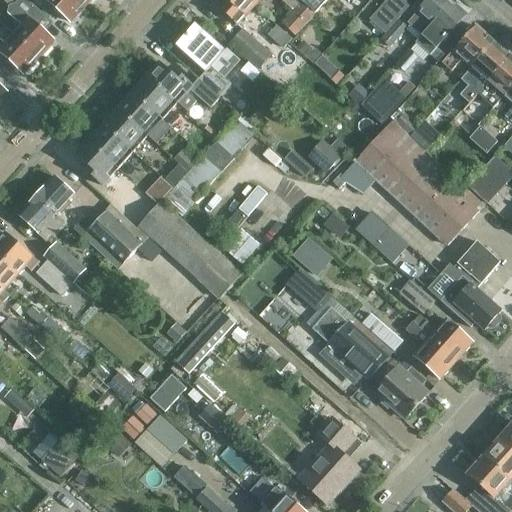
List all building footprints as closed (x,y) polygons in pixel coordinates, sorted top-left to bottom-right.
[(22,0),(2,0),(14,10),(22,0)] [(87,5),(81,0),(47,0),(72,22),(76,17),(78,19),(86,10),(84,9),(87,5)] [(255,6),(248,0),(225,0),(226,1),(219,9),(237,26),(255,6)] [(280,0),(292,10),(295,8),(297,10),(283,25),(296,37),(316,15),(329,0),(280,0)] [(404,0),(388,0),(370,21),(386,35),(381,41),(391,49),(409,29),(399,20),(402,17),(395,11),(404,0)] [(449,0),(430,0),(419,13),(419,12),(408,24),(423,37),(453,3),(449,0)] [(467,15),(453,3),(423,37),(431,44),(441,32),(448,38),(467,15)] [(23,25),(14,34),(40,58),(43,54),(45,56),(53,47),(51,46),(55,41),(26,14),(19,21),(23,25)] [(221,99),(233,86),(212,67),(226,52),(197,25),(177,47),(206,74),(200,80),(221,99)] [(249,27),(231,47),(248,61),(265,42),(249,27)] [(477,28),(455,53),(444,66),(452,73),(464,61),(472,69),(495,43),(477,28)] [(0,52),(25,75),(29,69),(31,71),(39,63),(37,61),(40,58),(14,34),(5,44),(1,41),(0,41),(0,52)] [(511,58),(495,43),(472,69),(482,77),(473,87),(471,85),(455,103),(464,111),(454,121),(455,122),(511,58)] [(438,61),(428,52),(409,72),(420,82),(438,61)] [(511,91),(511,58),(455,122),(460,127),(469,117),(469,118),(487,98),(488,99),(496,90),(506,99),(511,91)] [(161,65),(147,81),(176,107),(191,91),(194,88),(173,69),(170,73),(161,65)] [(363,105),(384,124),(408,96),(386,77),(363,105)] [(194,88),(191,91),(212,109),(221,99),(200,80),(194,88)] [(176,107),(147,81),(133,96),(162,122),(176,107)] [(0,105),(3,102),(1,100),(8,92),(0,84),(0,105)] [(162,122),(133,96),(120,111),(149,137),(162,122)] [(149,137),(120,111),(106,126),(135,152),(149,137)] [(405,114),(395,124),(394,123),(351,170),(351,171),(334,190),(362,215),(379,196),(390,206),(380,216),(399,233),(408,223),(442,254),(485,207),(410,138),(420,127),(405,114)] [(237,121),(171,194),(189,210),(255,137),(237,121)] [(135,152),(106,126),(92,141),(121,167),(135,152)] [(492,148),(479,136),(473,143),(486,155),(492,148)] [(121,167),(92,141),(78,156),(87,164),(84,168),(104,186),(121,167)] [(191,165),(182,155),(176,162),(186,171),(191,165)] [(468,187),(488,205),(511,179),(511,171),(496,157),(468,187)] [(186,171),(176,162),(169,169),(179,178),(186,171)] [(55,178),(37,197),(57,215),(75,196),(55,178)] [(240,208),(250,215),(269,192),(260,184),(240,208)] [(152,188),(146,194),(159,206),(162,203),(165,200),(162,197),(163,197),(152,188)] [(159,206),(146,194),(140,201),(150,210),(156,204),(159,206)] [(57,215),(37,197),(20,217),(39,235),(57,215)] [(138,224),(141,227),(147,219),(145,217),(147,215),(132,201),(122,211),(137,225),(138,224)] [(147,219),(141,227),(138,230),(149,240),(151,237),(221,300),(245,274),(218,249),(216,251),(162,203),(159,206),(147,219)] [(115,208),(109,213),(91,233),(88,230),(94,225),(86,217),(74,231),(83,239),(84,239),(119,272),(144,246),(149,240),(138,230),(115,208)] [(242,228),(226,249),(245,263),(261,243),(242,228)] [(0,256),(20,275),(28,267),(34,273),(41,265),(8,235),(0,243),(0,256)] [(318,276),(335,257),(315,239),(298,258),(318,276)] [(478,242),(458,265),(472,278),(472,277),(482,286),(501,264),(478,242)] [(76,261),(57,245),(46,257),(73,282),(84,270),(75,262),(76,261)] [(20,275),(0,256),(0,285),(6,291),(20,275)] [(73,282),(46,257),(45,258),(48,261),(36,275),(63,298),(75,284),(73,282)] [(462,277),(440,303),(448,310),(454,304),(486,332),(503,313),(462,277)] [(437,302),(412,281),(400,296),(425,317),(437,302)] [(6,291),(0,285),(0,310),(5,305),(4,304),(12,295),(6,291)] [(313,330),(329,344),(319,356),(355,388),(364,378),(370,383),(391,359),(390,358),(395,353),(363,325),(339,304),(333,310),(332,309),(313,330)] [(363,325),(395,353),(404,343),(366,310),(357,319),(363,324),(363,325)] [(190,373),(238,323),(225,311),(177,361),(190,373)] [(448,321),(439,331),(427,321),(421,315),(414,323),(413,322),(413,323),(456,362),(473,343),(448,321)] [(36,340),(12,318),(2,329),(26,351),(36,340)] [(456,362),(413,323),(406,331),(424,347),(415,357),(440,380),(456,362)] [(398,368),(376,392),(407,420),(429,395),(398,368)] [(152,398),(167,411),(188,386),(173,373),(152,398)] [(162,413),(136,441),(163,466),(189,439),(162,413)] [(328,446),(298,480),(329,508),(362,471),(343,455),(358,439),(332,417),(316,435),(328,446)] [(511,429),(501,442),(511,451),(511,429)] [(222,439),(207,455),(237,481),(248,469),(242,463),(245,460),(222,439)] [(511,451),(501,442),(486,459),(511,481),(511,480),(511,451)] [(511,484),(511,481),(486,459),(470,476),(480,486),(466,501),(457,494),(449,503),(458,511),(467,511),(472,507),(476,511),(511,511),(496,498),(505,489),(507,490),(511,484)] [(261,481),(254,494),(265,500),(272,487),(261,481)] [(234,511),(208,488),(197,501),(208,511),(234,511)] [(304,511),(281,491),(267,507),(263,503),(260,506),(267,511),(304,511)]
